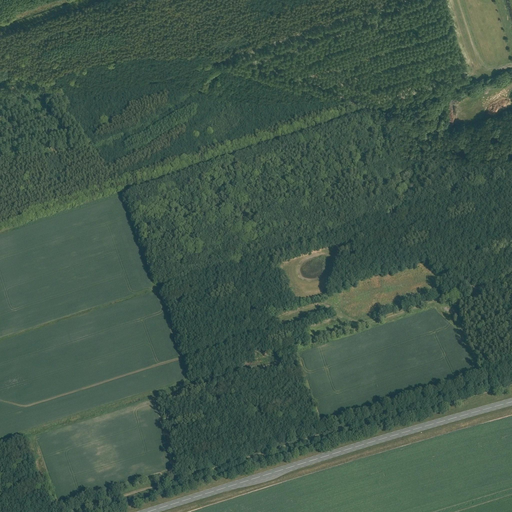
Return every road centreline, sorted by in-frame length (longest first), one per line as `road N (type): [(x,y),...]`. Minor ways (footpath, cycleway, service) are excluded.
road 1 (track): [(71,511),(511,375)]
road 2 (primary): [(149,511),(511,402)]
